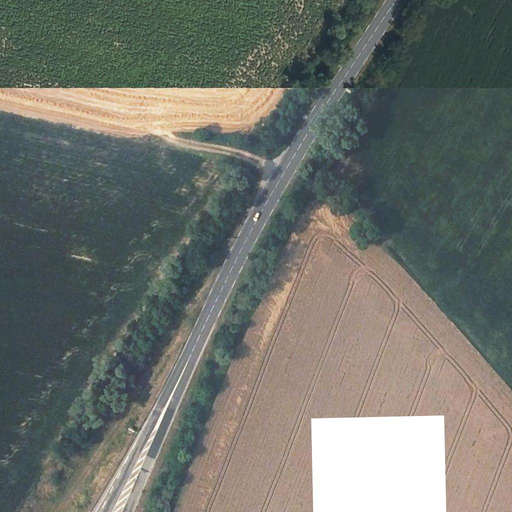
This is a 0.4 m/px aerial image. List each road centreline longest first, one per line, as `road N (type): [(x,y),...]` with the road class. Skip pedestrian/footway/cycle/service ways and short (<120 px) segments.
road 1 (secondary): [(244,248),(106,511)]
road 2 (secondary): [(396,0),(244,248)]
road 3 (secondary): [(128,511),(244,248)]
